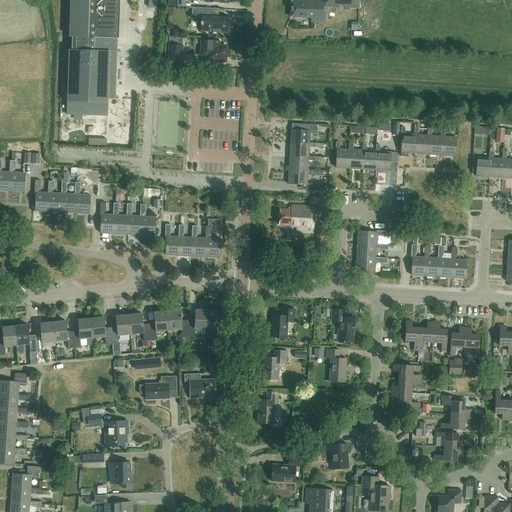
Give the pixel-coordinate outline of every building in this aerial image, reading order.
[(65,112),(105,115),(106,97),(107,87),(114,87),(116,57),(115,57),(113,57),(114,37),(118,37),(120,0),(71,0),(69,33),(69,34),(72,35),(72,48),(66,47),(63,92),(64,92),(66,92),(65,112)] [(292,1),(291,18),(311,18),(311,22),(325,23),(325,7),(338,8),(338,5),(344,6),(344,8),(358,8),(358,0),(302,0),(302,1),(292,1)] [(189,8),(193,8),(193,15),(202,16),(202,22),(200,22),(200,25),(201,25),(201,31),(213,32),(220,33),(220,32),(227,32),(228,17),(217,16),(218,14),(211,13),(211,9),(218,10),(219,9),(189,7),(189,8)] [(206,53),(206,61),(226,62),(227,46),(219,46),(219,41),(201,40),(200,53),(206,53)] [(168,63),(182,64),(183,45),(169,44),(168,63)] [(162,102),(162,148),(184,148),(185,103),(162,102)] [(386,121),(378,124),(380,131),(388,128),(386,121)] [(309,144),(309,142),(309,133),(316,133),(317,125),(310,124),(309,130),(291,129),(290,143),(309,144)] [(400,133),(402,133),(400,157),(408,157),(408,153),(414,153),(416,134),(414,134),(404,133),(405,127),(401,126),(400,133)] [(414,127),(414,134),(416,134),(414,153),(428,154),(429,135),(427,135),(418,134),(418,127),(414,127)] [(427,128),(427,135),(429,135),(428,154),(441,155),(442,136),(440,136),(431,135),(431,128),(427,128)] [(441,129),(440,136),(442,136),(441,155),(454,156),(456,137),(444,136),(445,129),(441,129)] [(362,150),(353,149),(353,137),(349,136),(349,149),(350,150),(349,168),(363,169),(364,150),(362,150)] [(290,143),(290,156),(308,157),(308,156),(309,146),(316,147),(316,143),(309,142),(309,144),(290,143)] [(335,149),(337,149),(336,167),(349,168),(350,150),(349,149),(339,149),(340,142),(336,142),(335,149)] [(375,151),(366,150),(366,143),(362,143),(362,150),(364,150),(363,169),(376,169),(377,151),(375,151)] [(376,144),(375,151),(377,151),(376,169),(390,170),(391,151),(379,151),(380,144),(376,144)] [(32,147),(32,163),(39,164),(40,147),(32,147)] [(476,157),(477,157),(476,176),(489,177),(491,158),(489,158),(480,157),(480,150),(476,150),(476,157)] [(504,159),(502,159),(493,158),(493,151),(490,151),(489,158),(491,158),(489,177),(503,178),(504,159)] [(503,152),(502,159),(504,159),(503,178),(511,178),(511,159),(506,159),(507,152),(503,152)] [(290,156),(289,170),(307,171),(307,170),(307,169),(308,160),(315,160),(315,156),(308,156),(308,157),(290,156)] [(0,190),(10,191),(11,172),(9,172),(1,171),(1,169),(2,169),(2,159),(0,159),(0,190)] [(11,172),(10,191),(24,191),(25,173),(14,172),(14,170),(15,170),(16,160),(10,160),(9,172),(11,172)] [(307,171),(289,170),(288,184),(307,185),(307,173),(310,174),(310,175),(325,176),(326,171),(307,170),(307,171)] [(64,173),(64,182),(61,182),(60,194),(62,194),(61,213),(75,213),(76,195),(74,194),(65,194),(65,192),(66,192),(67,182),(68,182),(69,173),(64,173)] [(49,193),(47,193),(38,193),(38,191),(39,191),(40,181),(34,180),(34,193),(35,193),(34,211),(48,212),(49,193)] [(49,193),(48,212),(61,213),(62,194),(60,194),(52,193),(52,191),(53,191),(53,181),(48,181),(47,193),(49,193)] [(76,195),(75,213),(89,214),(90,195),(78,195),(78,193),(79,193),(80,183),(74,182),(74,194),(76,195)] [(328,198),(312,197),(311,205),(327,206),(328,198)] [(101,215),(100,233),(114,234),(115,215),(112,215),(104,215),(104,213),(105,213),(105,203),(100,203),(99,215),(101,215)] [(115,215),(114,234),(127,235),(128,216),(126,216),(117,215),(117,213),(118,213),(119,203),(113,203),(112,215),(115,215)] [(128,216),(127,235),(140,235),(141,217),(139,217),(130,216),(130,214),(131,214),(132,204),(126,204),(126,216),(128,216)] [(155,217),(144,217),(144,215),(145,215),(145,205),(140,205),(139,217),(141,217),(140,235),(154,236),(155,217)] [(313,231),(315,207),(292,205),(291,209),(280,209),(279,225),(297,226),(297,230),(313,231)] [(166,237),(165,256),(179,256),(180,237),(178,237),(169,237),(169,235),(170,235),(171,225),(165,225),(165,237),(166,237)] [(180,237),(179,256),(192,257),(193,238),(191,238),(182,237),(183,235),(184,235),(184,225),(179,225),(178,237),(180,237)] [(193,238),(192,257),(206,257),(207,238),(205,238),(196,238),(196,236),(197,236),(197,226),(192,226),(191,238),(193,238)] [(220,239),(209,239),(209,237),(210,237),(211,227),(205,226),(205,238),(207,238),(206,257),(220,258),(220,239)] [(376,229),(376,231),(358,230),(357,244),(376,245),(376,243),(376,234),(378,234),(378,235),(388,236),(389,230),(376,229)] [(388,244),(376,243),(376,245),(357,244),(356,257),(375,258),(375,256),(375,248),(377,248),(377,249),(387,249),(388,244)] [(412,256),(411,275),(425,276),(426,257),(424,257),(415,256),(415,254),(416,254),(417,244),(413,244),(411,244),(410,256),(412,256)] [(437,258),(428,257),(428,255),(429,255),(430,245),(424,245),(424,257),(426,257),(425,276),(438,276),(439,258),(437,258)] [(438,246),(437,258),(439,258),(438,276),(452,277),(453,258),(451,258),(442,258),(442,256),(443,256),(443,246),(441,246),(438,246)] [(466,259),(455,259),(455,257),(456,257),(457,247),(451,246),(451,258),(453,258),(452,277),(465,278),(466,259)] [(387,257),(375,256),(375,258),(356,257),(355,271),(374,272),(375,261),(377,261),(377,262),(387,263),(387,257)] [(294,322),(295,310),(282,309),(282,316),(272,315),(271,337),(286,338),(287,321),(294,322)] [(167,311),(168,331),(181,329),(182,337),(188,337),(186,320),(180,321),(179,310),(167,311)] [(186,320),(188,337),(194,337),(194,328),(207,329),(208,311),(195,310),(195,321),(186,320)] [(352,344),(354,318),(344,317),(344,310),(332,310),(331,321),(339,321),(338,343),(352,344)] [(149,324),(150,340),(157,340),(156,332),(168,331),(167,311),(153,312),(154,324),(149,324)] [(208,311),(207,329),(206,337),(213,337),(213,329),(220,330),(219,338),(226,339),(227,322),(221,322),(221,311),(208,311)] [(129,315),(131,334),(143,333),(144,341),(150,340),(149,324),(143,325),(142,314),(129,315)] [(131,334),(129,315),(116,316),(117,327),(111,328),(112,344),(119,344),(118,335),(131,334)] [(91,319),(93,338),(105,336),(106,345),(112,344),(111,328),(105,328),(104,318),(91,319)] [(73,332),(74,348),(81,348),(80,339),(93,338),(91,319),(78,320),(79,331),(73,332)] [(74,348),(73,332),(67,332),(66,321),(53,323),(55,342),(67,341),(68,349),(74,348)] [(418,351),(419,328),(412,328),(412,322),(405,321),(404,341),(414,341),(413,350),(418,351)] [(419,328),(418,351),(423,351),(423,342),(432,342),(433,323),(427,322),(427,329),(419,328)] [(55,342),(53,323),(40,324),(41,335),(35,336),(36,352),(43,352),(42,343),(55,342)] [(433,323),(432,342),(441,343),(441,352),(446,352),(447,330),(440,329),(440,323),(433,323)] [(15,327),(18,352),(24,351),(23,345),(30,344),(30,353),(36,352),(35,336),(29,337),(27,326),(15,327)] [(511,355),(511,353),(511,333),(506,333),(506,326),(500,326),(498,345),(508,346),(507,355),(511,355)] [(18,352),(15,327),(2,328),(3,339),(0,338),(0,355),(5,355),(4,347),(17,345),(17,352),(18,352)] [(464,347),(465,328),(459,328),(458,334),(451,333),(450,356),(455,356),(455,347),(464,347)] [(465,328),(464,347),(473,348),(473,357),(478,358),(479,335),(472,335),(472,328),(465,328)] [(345,383),(346,360),(339,359),(339,351),(327,350),(326,359),(330,359),(330,370),(329,382),(345,383)] [(287,364),(287,352),(274,351),(274,358),(264,357),(262,380),(278,381),(279,364),(287,364)] [(307,351),(295,351),(294,358),(306,359),(307,351)] [(493,357),(492,372),(500,373),(501,357),(493,357)] [(209,361),(209,373),(217,372),(217,361),(209,361)] [(399,379),(421,380),(421,375),(413,375),(413,366),(393,364),(393,371),(399,372),(399,379)] [(461,364),(449,364),(449,375),(456,375),(456,372),(461,372),(461,364)] [(0,394),(18,396),(18,394),(18,385),(26,385),(26,374),(14,373),(14,382),(0,380),(0,394)] [(190,397),(214,396),(214,380),(200,380),(200,373),(184,374),(184,381),(190,381),(190,397)] [(168,390),(176,389),(176,376),(160,377),(161,384),(145,385),(146,399),(168,398),(168,390)] [(421,380),(399,379),(398,386),(392,386),(391,392),(411,393),(412,384),(421,385),(421,380)] [(508,420),(509,401),(500,401),(500,391),(495,391),(494,414),(502,414),(502,420),(508,420)] [(278,406),(279,393),(266,392),(266,400),(257,400),(257,408),(258,408),(257,423),(273,424),(273,416),(274,416),(275,406),(278,406)] [(411,393),(391,392),(391,399),(397,399),(397,407),(419,408),(420,403),(411,403),(411,393)] [(451,415),(470,416),(471,410),(465,409),(465,401),(452,401),(452,396),(448,396),(448,394),(443,393),(443,396),(442,396),(442,405),(452,406),(451,415)] [(0,408),(17,409),(17,408),(18,399),(20,399),(20,400),(30,401),(30,395),(18,394),(18,396),(0,394),(0,408)] [(0,421),(16,423),(16,421),(17,412),(19,413),(19,414),(29,414),(29,409),(17,408),(17,409),(0,408),(0,421)] [(87,416),(92,415),(91,408),(83,409),(83,417),(87,416)] [(101,423),(100,415),(92,416),(92,415),(87,416),(88,417),(89,424),(101,423)] [(470,416),(451,415),(451,424),(441,423),(441,428),(464,430),(464,422),(470,423),(470,416)] [(0,435),(15,436),(15,435),(16,426),(18,426),(18,427),(28,428),(29,422),(16,421),(16,423),(0,421),(0,435)] [(125,447),(125,442),(127,442),(126,430),(128,430),(128,421),(104,422),(105,447),(116,446),(116,447),(125,447)] [(444,447),(463,448),(464,442),(458,441),(458,434),(436,433),(435,438),(445,438),(444,447)] [(0,448),(14,450),(14,448),(15,439),(17,439),(17,440),(27,441),(27,438),(28,435),(15,435),(15,436),(0,435),(0,448)] [(332,470),(348,468),(348,467),(350,467),(351,466),(351,461),(349,460),(348,460),(346,444),(340,444),(339,435),(325,437),(326,450),(331,450),(332,470)] [(463,448),(444,447),(444,456),(435,456),(434,461),(457,462),(457,454),(463,455),(463,448)] [(27,449),(14,448),(14,450),(0,448),(0,462),(13,464),(14,453),(16,453),(16,454),(26,454),(27,449)] [(103,453),(82,454),(82,464),(104,463),(103,453)] [(302,467),(303,457),(288,456),(288,465),(272,465),(271,481),(295,483),(296,466),(302,467)] [(114,464),(110,464),(110,473),(111,473),(112,484),(122,484),(122,488),(130,488),(130,484),(130,462),(114,463),(114,464)] [(27,466),(27,474),(13,473),(12,487),(31,489),(31,487),(32,478),(38,479),(39,466),(27,466)] [(389,499),(390,486),(378,486),(378,477),(363,477),(362,485),(370,486),(370,497),(371,498),(370,510),(387,511),(388,499),(389,499)] [(30,501),(31,492),(32,492),(32,493),(42,494),(43,488),(31,487),(31,489),(12,487),(11,501),(30,502),(30,501)] [(331,511),(332,490),(319,489),(306,489),(305,504),(312,504),(311,511),(331,511)] [(434,511),(453,511),(455,503),(461,503),(462,490),(453,489),(453,496),(436,495),(434,511)] [(107,495),(94,495),(95,504),(107,503),(107,495)] [(490,509),(489,511),(509,511),(510,504),(494,503),(494,496),(485,495),(484,509),(490,509)] [(29,511),(30,505),(32,505),(31,507),(41,507),(42,502),(30,501),(30,502),(11,501),(10,511),(29,511)] [(130,511),(132,511),(131,502),(113,503),(113,511),(130,511)]
